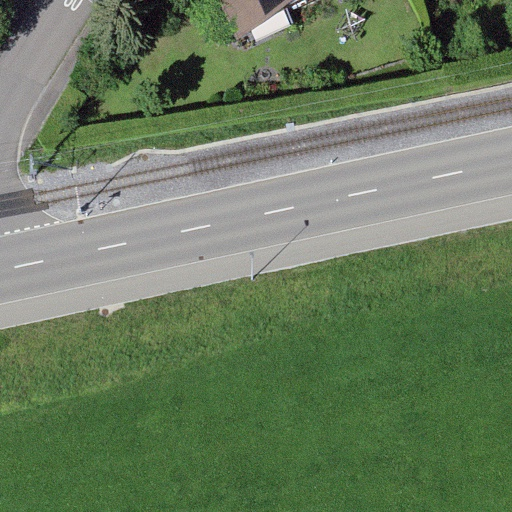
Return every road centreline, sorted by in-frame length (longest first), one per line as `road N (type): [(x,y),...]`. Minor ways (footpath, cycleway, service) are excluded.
road 1 (secondary): [(0,272),(511,164)]
road 2 (residential): [(70,0),(0,113)]
